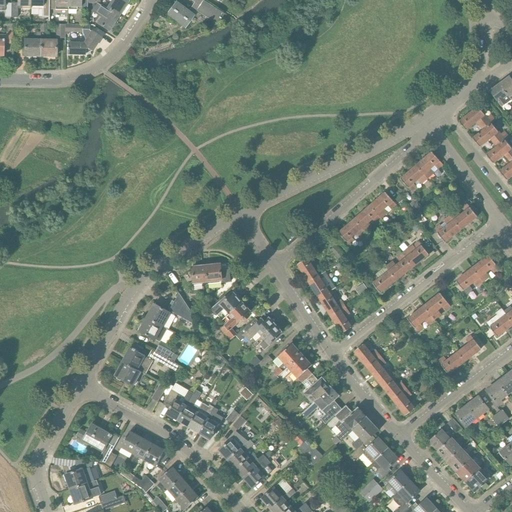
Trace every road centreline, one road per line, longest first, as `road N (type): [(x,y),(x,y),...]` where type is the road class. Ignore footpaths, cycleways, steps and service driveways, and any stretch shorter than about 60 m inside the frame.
road 1 (residential): [(253,511),(197,451),(79,384)]
road 2 (residential): [(329,355),(502,229)]
road 3 (residential): [(273,267),(402,161),(414,144),(408,129)]
road 4 (residential): [(240,212),(408,129)]
road 5 (residential): [(0,80),(65,79),(102,65),(151,0)]
road 6 (unclassified): [(0,386),(51,357),(109,293),(137,284)]
road 7 (residential): [(48,511),(36,467),(79,384)]
road 8 (residential): [(401,437),(511,355)]
road 9 (residential): [(502,229),(428,117)]
road 10 (residential): [(137,284),(240,212)]
